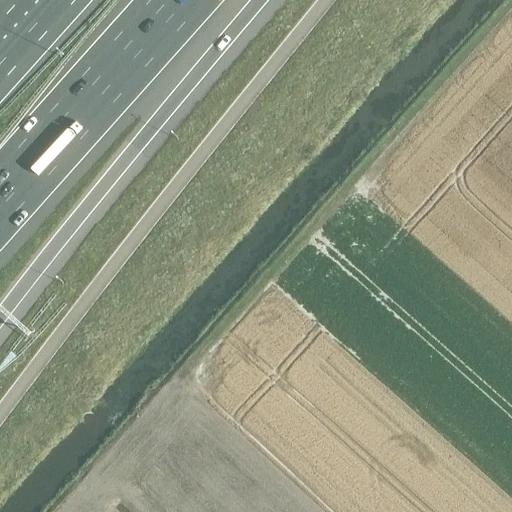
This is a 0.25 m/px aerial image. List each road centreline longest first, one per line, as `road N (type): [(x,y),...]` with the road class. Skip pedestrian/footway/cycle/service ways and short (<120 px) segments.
road 1 (motorway): [(0,320),(260,0)]
road 2 (motorway): [(0,198),(176,0)]
